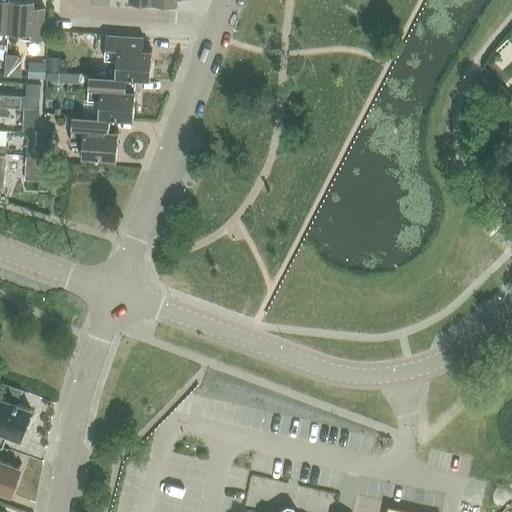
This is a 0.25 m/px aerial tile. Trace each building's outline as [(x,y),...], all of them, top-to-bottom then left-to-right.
[(10,0),(0,0),(0,47),(8,48),(9,31),(8,31),(10,0)] [(33,0),(10,0),(8,31),(9,31),(21,32),(20,38),(42,40),(44,8),(33,7),(33,0)] [(115,77),(126,77),(136,78),(150,79),(152,49),(142,49),(143,36),(106,34),(104,60),(116,60),(115,76),(115,77)] [(4,54),(3,75),(20,77),(22,59),(17,55),(4,54)] [(48,55),(47,70),(58,71),(59,56),(48,55)] [(28,61),(27,77),(44,78),(46,63),(28,61)] [(115,77),(115,76),(89,75),(87,99),(99,100),(98,116),(98,117),(109,117),(119,118),(133,119),(135,90),(130,89),(131,78),(126,78),(126,77),(115,77)] [(21,95),(20,107),(23,108),(38,109),(39,101),(39,100),(39,96),(40,83),(26,83),(25,95),(21,95)] [(0,105),(20,107),(21,95),(0,93),(0,105)] [(0,115),(8,116),(8,107),(20,108),(20,107),(0,105),(0,115)] [(23,108),(22,119),(38,120),(38,109),(23,108)] [(98,117),(98,116),(72,114),(70,139),(83,140),(81,157),(116,160),(118,130),(113,129),(108,129),(109,118),(109,117),(98,117)] [(26,145),(25,156),(38,157),(39,146),(26,145)] [(25,156),(24,173),(37,174),(37,181),(46,181),(47,166),(48,162),(38,162),(38,157),(25,156)] [(0,431),(7,434),(20,439),(25,424),(29,426),(33,416),(29,414),(31,409),(17,404),(0,397),(0,431)] [(312,428),(310,438),(331,441),(333,431),(312,428)] [(0,489),(10,493),(17,476),(18,472),(20,467),(1,460),(0,459),(0,489)]
